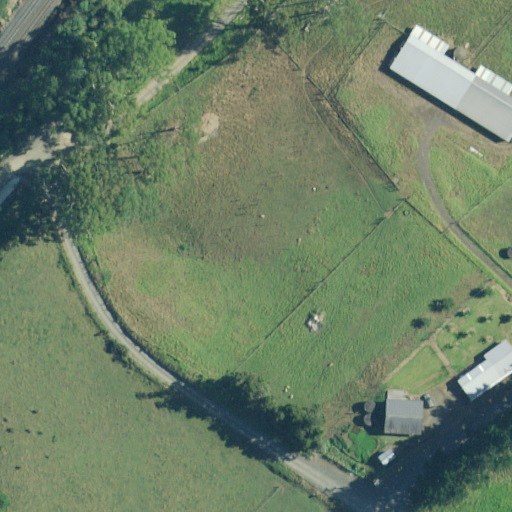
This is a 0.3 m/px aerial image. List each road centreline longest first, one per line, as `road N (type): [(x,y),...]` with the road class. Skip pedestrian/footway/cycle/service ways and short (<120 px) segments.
road 1 (track): [(511,402),(354,511),(115,328),(80,271),(39,167)]
road 2 (track): [(511,283),(449,221),(427,178),(429,108)]
